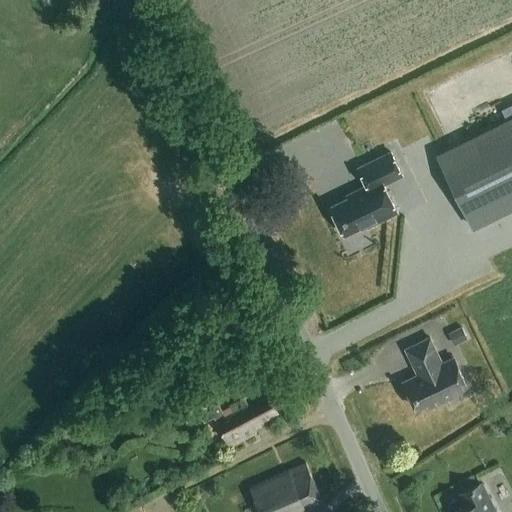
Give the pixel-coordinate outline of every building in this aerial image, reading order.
[(511,114),(433,153),(470,227),(511,206),(511,114)] [(352,196),(330,207),(343,234),(365,223),(367,227),(397,212),(383,183),(401,175),(389,152),(358,167),(367,185),(350,193),(352,196)] [(451,332),(456,341),(467,336),(462,326),(451,332)] [(418,374),(403,382),(416,408),(428,402),(430,407),(468,388),(454,357),(442,363),(430,337),(406,349),(418,374)] [(204,422),(213,417),(229,447),(256,432),(252,425),(277,411),(267,392),(247,402),(245,399),(223,411),(219,403),(209,385),(177,402),(187,420),(199,413),(204,422)] [(314,497),(321,494),(307,464),(252,490),(262,511),(312,511),(319,509),(314,497)] [(494,511),(480,483),(460,494),(466,506),(454,511),(494,511)]
